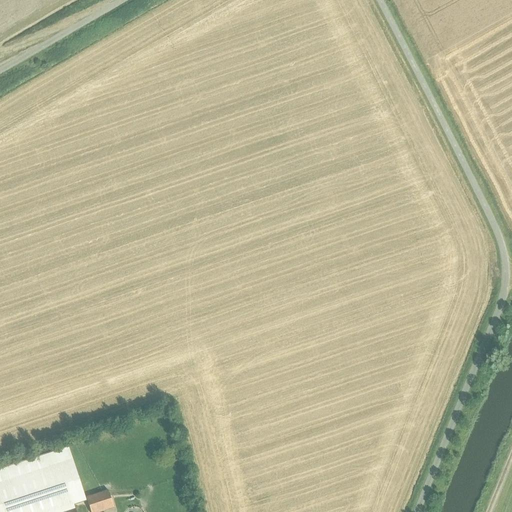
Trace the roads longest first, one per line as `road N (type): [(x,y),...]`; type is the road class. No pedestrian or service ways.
road 1 (unclassified): [(418,511),(503,303),(507,262),(379,0)]
road 2 (unclassified): [(0,68),(114,0)]
